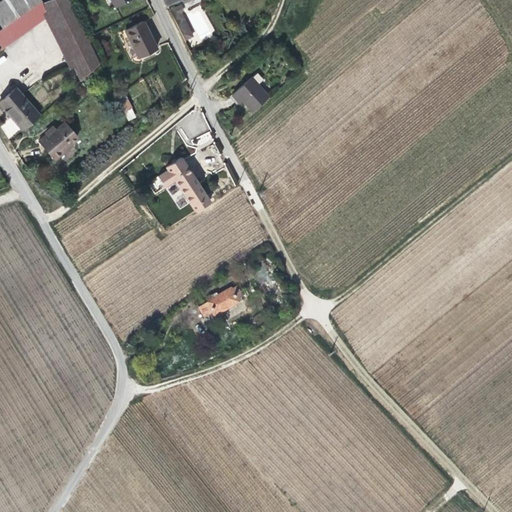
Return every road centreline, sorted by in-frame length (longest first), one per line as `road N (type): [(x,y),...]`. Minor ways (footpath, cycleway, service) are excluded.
road 1 (track): [(460,478),(345,355),(199,93)]
road 2 (track): [(118,397),(240,354),(314,308),(511,153)]
road 3 (track): [(280,0),(266,33),(40,225)]
road 4 (unclassified): [(51,511),(107,424),(121,389),(120,357),(40,225)]
